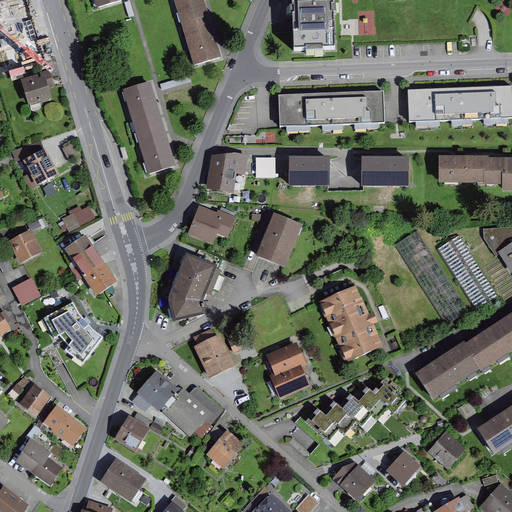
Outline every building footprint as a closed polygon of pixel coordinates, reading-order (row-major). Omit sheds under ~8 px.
[(175,0),(183,24),(207,16),(201,0),(175,0)] [(306,51),(306,49),(323,48),(323,50),(335,50),(332,0),(291,0),(294,51),(306,51)] [(183,24),(195,65),(219,58),(207,16),(183,24)] [(36,78),(23,82),(30,106),(50,100),(46,88),(53,86),(48,72),(35,76),(36,78)] [(161,89),(190,80),(188,75),(159,84),(161,89)] [(140,131),(140,132),(161,125),(159,118),(158,119),(150,92),(151,91),(149,84),(127,90),(128,91),(131,102),(128,102),(134,122),(137,121),(140,131)] [(511,87),(478,89),(479,120),(511,118),(511,87)] [(478,89),(443,90),(444,122),(479,120),(478,89)] [(409,123),(444,122),(443,90),(408,92),(409,123)] [(383,93),(349,94),(350,125),(385,124),(383,93)] [(349,94),(314,96),(315,127),(350,125),(349,94)] [(280,128),(315,127),(314,96),(279,97),(280,128)] [(163,132),(161,125),(140,132),(143,143),(141,143),(146,163),(149,162),(152,172),(152,173),(174,167),(171,159),(170,160),(162,133),(163,132)] [(42,149),(39,142),(28,146),(30,153),(42,149)] [(55,174),(44,153),(26,162),(37,184),(55,174)] [(229,191),(232,169),(244,171),(247,157),(235,155),(217,157),(211,188),(229,191)] [(277,178),(277,158),(257,158),(257,178),(277,178)] [(328,185),(328,160),(291,160),(291,185),(328,185)] [(407,186),(407,160),(363,160),(363,186),(407,186)] [(486,184),(486,160),(441,160),(441,182),(486,182),(486,184)] [(487,160),(486,160),(486,184),(504,184),(504,190),(511,190),(511,161),(487,162),(487,160)] [(81,207),(62,217),(70,232),(97,218),(90,206),(83,210),(81,207)] [(222,209),(219,215),(232,220),(235,214),(222,209)] [(226,235),(232,220),(219,215),(218,218),(201,211),(192,233),(201,237),(202,235),(211,239),(214,231),(226,235)] [(283,267),(300,227),(275,216),(258,257),(283,267)] [(32,231),(44,225),(41,220),(30,226),(32,231)] [(511,227),(483,230),(484,239),(496,257),(502,253),(511,268),(511,227)] [(469,311),(418,230),(395,245),(446,326),(469,311)] [(12,247),(14,252),(17,251),(21,260),(38,251),(29,234),(13,243),(14,246),(12,247)] [(499,297),(460,235),(437,249),(477,312),(499,297)] [(85,239),(68,250),(85,275),(84,276),(84,277),(86,276),(97,293),(114,282),(102,265),(103,264),(97,256),(96,256),(90,246),(95,243),(90,236),(85,240),(85,239)] [(12,270),(5,256),(0,258),(0,264),(5,274),(12,270)] [(203,305),(202,299),(204,294),(211,296),(221,270),(187,256),(171,295),(171,296),(171,297),(171,298),(170,298),(170,299),(170,300),(170,301),(170,302),(170,303),(171,303),(171,304),(175,321),(204,314),(203,309),(205,309),(204,305),(203,305)] [(81,278),(76,269),(72,271),(77,280),(81,278)] [(40,296),(31,279),(13,289),(22,306),(40,296)] [(364,355),(369,353),(371,352),(370,349),(379,345),(369,324),(373,323),(370,316),(366,318),(354,290),(345,294),(344,292),(342,293),(337,295),(338,298),(325,303),(330,314),(329,315),(333,325),(335,324),(339,334),(337,335),(344,348),(345,348),(350,359),(363,353),(364,355)] [(86,360),(103,338),(93,331),(89,325),(88,326),(83,320),(84,319),(79,314),(73,303),(49,316),(54,327),(49,329),(54,339),(59,336),(68,346),(65,351),(73,357),(77,353),(86,360)] [(1,315),(0,313),(0,334),(9,328),(7,324),(9,322),(3,313),(1,315)] [(511,316),(500,324),(511,343),(511,316)] [(506,353),(511,349),(511,343),(500,324),(466,346),(465,344),(464,344),(481,370),(481,369),(480,367),(486,363),(488,365),(496,359),(495,357),(505,351),(506,353)] [(230,366),(213,330),(195,339),(212,375),(230,366)] [(245,347),(241,338),(229,343),(234,352),(245,347)] [(481,370),(464,344),(418,375),(433,398),(439,394),(437,392),(452,382),(454,384),(466,376),(465,374),(472,369),(474,371),(479,368),(481,370)] [(274,377),(303,364),(295,346),(270,357),(278,375),(273,377),(274,377)] [(304,365),(303,364),(274,377),(282,396),(307,385),(299,367),(304,365)] [(163,379),(162,381),(157,376),(134,401),(147,409),(153,402),(190,435),(204,419),(205,420),(209,415),(182,391),(178,395),(167,386),(169,384),(163,379)] [(22,389),(29,382),(25,378),(17,385),(13,389),(19,394),(23,390),(22,389)] [(367,388),(392,410),(397,405),(400,407),(406,400),(383,381),(372,393),(367,388)] [(37,415),(50,396),(35,385),(22,404),(37,415)] [(351,395),(350,395),(375,418),(381,412),(383,414),(389,408),(392,411),(392,410),(367,388),(356,400),(351,395)] [(334,402),(359,425),(364,419),(367,422),(372,415),(375,418),(350,395),(340,407),(334,402)] [(318,409),(317,409),(343,432),(348,426),(351,429),(356,423),(359,425),(334,402),(323,414),(318,409)] [(43,424),(60,438),(62,435),(72,443),(83,429),(56,408),(43,424)] [(501,449),(499,447),(511,438),(511,408),(480,430),(495,453),(501,449)] [(342,432),(343,432),(317,409),(306,422),(326,439),(331,433),(334,436),(340,430),(342,432)] [(0,430),(9,421),(0,412),(0,430)] [(135,419),(150,429),(150,428),(159,434),(162,429),(138,414),(135,419)] [(119,438),(127,442),(126,444),(127,446),(132,449),(134,448),(135,447),(136,447),(145,431),(129,421),(119,438)] [(32,442),(41,431),(35,426),(26,437),(32,442)] [(223,466),(241,445),(227,434),(210,454),(223,466)] [(446,437),(432,453),(440,460),(441,459),(448,465),(461,450),(446,437)] [(22,459),(36,469),(33,472),(50,484),(60,469),(45,458),(52,448),(38,438),(22,459)] [(404,455),(399,460),(397,458),(388,469),(403,483),(418,467),(404,455)] [(130,499),(143,480),(116,463),(104,481),(130,499)] [(341,483),(343,485),(358,469),(353,464),(343,468),(335,477),(335,478),(341,483)] [(372,482),(358,469),(343,485),(358,498),(372,482)] [(498,482),(496,475),(482,479),(484,486),(498,482)] [(487,508),(491,511),(511,511),(511,495),(502,486),(492,497),(495,499),(487,508)] [(0,511),(22,511),(28,506),(3,488),(0,491),(0,511)] [(467,511),(474,508),(467,495),(458,500),(451,504),(449,501),(448,500),(447,500),(447,499),(446,499),(445,499),(444,499),(444,500),(443,500),(442,500),(442,501),(442,502),(441,502),(441,503),(441,504),(441,505),(442,505),(442,506),(444,509),(438,511),(467,511)] [(298,511),(312,511),(319,504),(309,496),(296,510),(298,511)] [(173,505),(166,511),(181,511),(186,506),(176,497),(171,503),(173,505)] [(284,511),(272,501),(261,511),(284,511)] [(109,511),(111,509),(90,503),(87,511),(109,511)]
